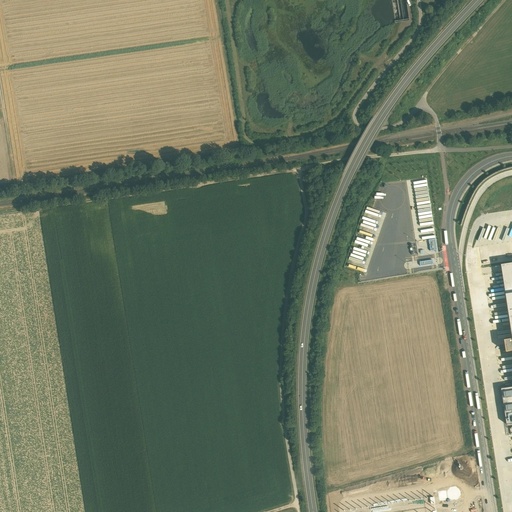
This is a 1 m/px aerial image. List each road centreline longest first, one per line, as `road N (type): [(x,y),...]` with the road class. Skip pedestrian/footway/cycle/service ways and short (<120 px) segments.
road 1 (primary): [(313,511),(302,399),(320,254),(366,140),(474,0)]
road 2 (unclassified): [(511,156),(471,174),(450,214),(491,511)]
road 3 (track): [(297,168),(306,211),(286,302),(281,380),(299,511)]
road 4 (track): [(0,212),(297,168)]
road 5 (track): [(418,0),(416,35),(354,116),(363,129),(387,128),(420,104)]
road 6 (track): [(215,0),(238,148)]
road 7 (track): [(441,151),(297,168)]
road 8 (track): [(420,104),(505,0)]
